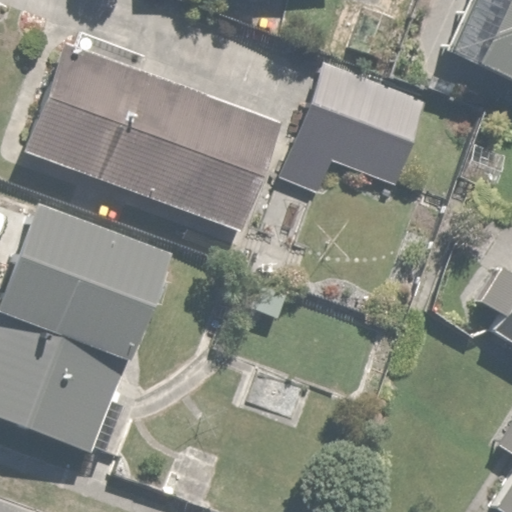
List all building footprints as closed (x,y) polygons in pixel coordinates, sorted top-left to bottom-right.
[(511,0),(459,0),(437,48),(511,82),(511,0)] [(63,40),(22,150),(233,228),(283,90),(213,65),(203,91),(63,40)] [(432,101),(322,60),(277,180),(315,194),(328,159),(401,186),(432,101)] [(167,253),(32,198),(0,275),(0,424),(84,458),(167,253)] [(498,511),(511,511),(511,274),(497,264),(477,294),(499,309),(484,331),(511,350),(511,419),(493,448),(511,460),(511,476),(491,508),(498,511)]
